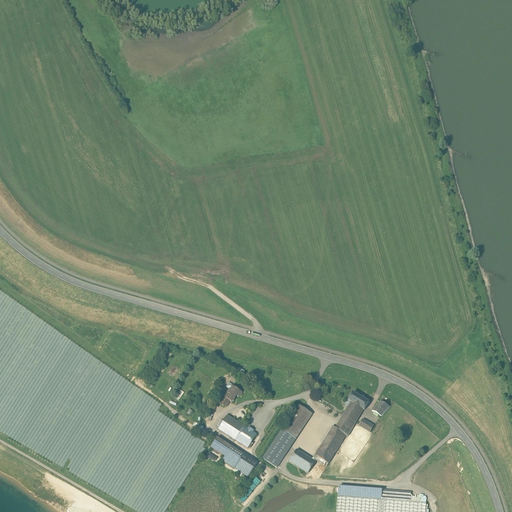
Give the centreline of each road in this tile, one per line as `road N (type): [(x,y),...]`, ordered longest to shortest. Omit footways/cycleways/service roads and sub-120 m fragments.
road 1 (secondary): [(500,511),(457,429),(404,386),(80,286),(0,231)]
road 2 (track): [(121,511),(0,441)]
